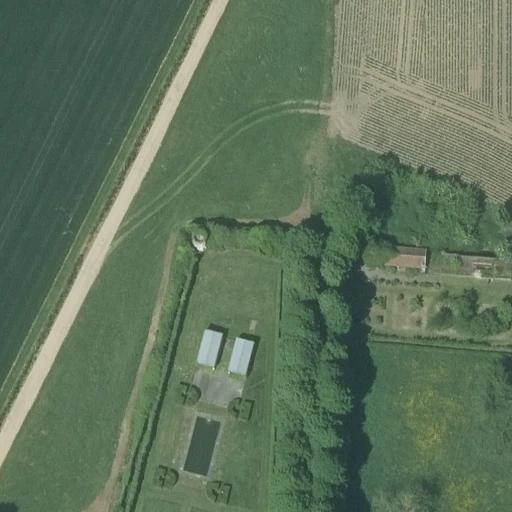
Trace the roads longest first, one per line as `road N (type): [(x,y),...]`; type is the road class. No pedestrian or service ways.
road 1 (track): [(0,457),(225,0)]
road 2 (track): [(317,271),(307,511)]
